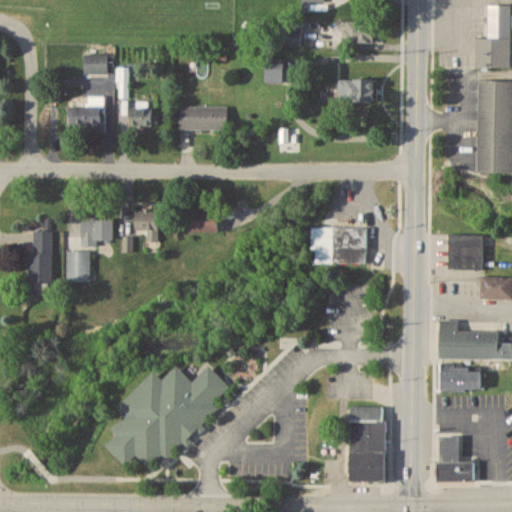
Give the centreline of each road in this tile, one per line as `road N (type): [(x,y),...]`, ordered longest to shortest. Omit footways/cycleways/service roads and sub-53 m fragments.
road 1 (tertiary): [(417,0),(412,511)]
road 2 (tertiary): [(0,500),(511,500)]
road 3 (residential): [(414,170),(0,166)]
road 4 (residential): [(31,166),(32,60),(20,29),(0,20)]
